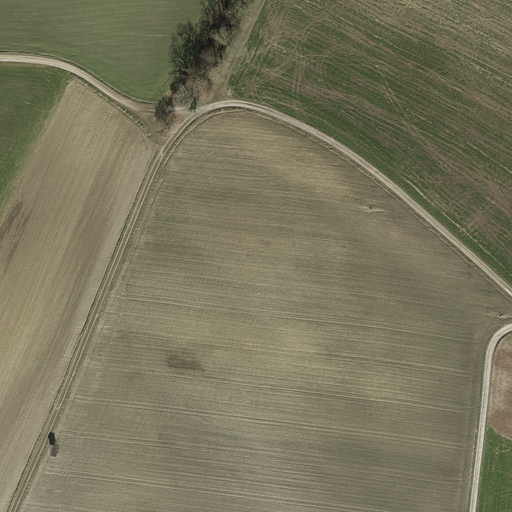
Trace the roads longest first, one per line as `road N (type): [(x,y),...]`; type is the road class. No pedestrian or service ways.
road 1 (track): [(511,290),(338,142),(291,117),(243,102),(134,105),(67,64),(0,58)]
road 2 (track): [(14,511),(143,185),(193,107)]
road 3 (track): [(511,328),(493,341),(489,357),(473,511)]
